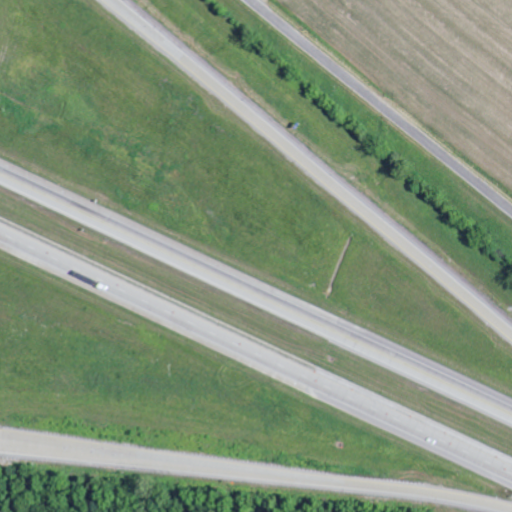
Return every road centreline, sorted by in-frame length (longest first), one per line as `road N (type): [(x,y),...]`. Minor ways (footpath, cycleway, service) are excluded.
road 1 (motorway): [(511,415),(0,173)]
road 2 (motorway): [(0,234),(511,474)]
road 3 (motorway): [(511,334),(112,0)]
road 4 (motorway): [(0,439),(511,511)]
road 5 (residential): [(249,0),(511,211)]
